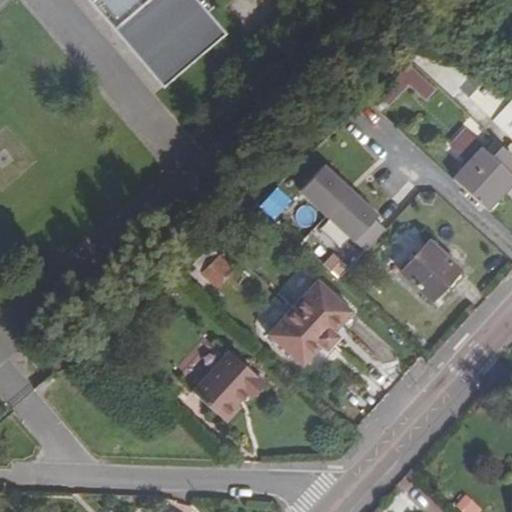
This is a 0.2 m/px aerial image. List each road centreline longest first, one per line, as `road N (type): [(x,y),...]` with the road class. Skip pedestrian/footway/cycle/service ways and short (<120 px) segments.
road 1 (unclassified): [(334,504),(296,486),(0,473)]
road 2 (tertiary): [(334,504),(511,318)]
